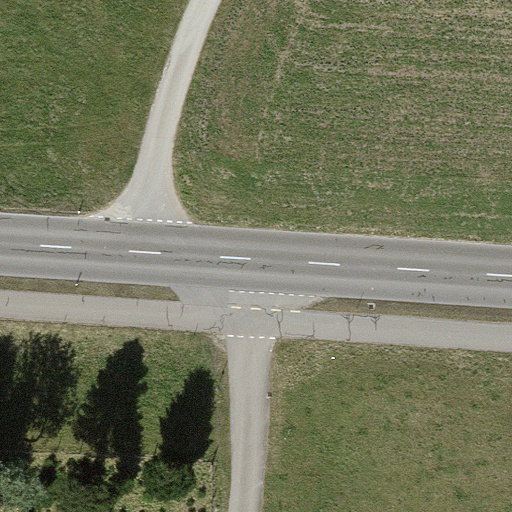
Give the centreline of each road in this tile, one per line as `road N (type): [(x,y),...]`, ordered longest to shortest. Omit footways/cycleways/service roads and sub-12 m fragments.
road 1 (tertiary): [(0,243),(511,275)]
road 2 (track): [(153,253),(158,160),(188,32),(206,0)]
road 3 (track): [(245,511),(256,259)]
